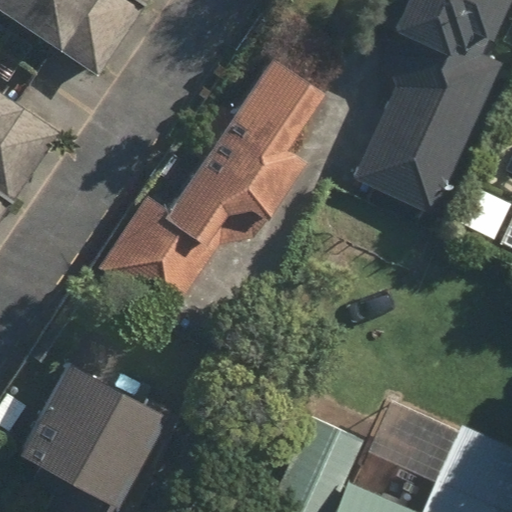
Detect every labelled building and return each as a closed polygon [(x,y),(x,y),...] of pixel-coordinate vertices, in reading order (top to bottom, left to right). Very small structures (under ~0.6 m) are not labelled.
[(134,11),(118,0),(0,0),(0,16),(87,78),(134,11)] [(118,0),(134,11),(142,0),(118,0)] [(408,41),(350,185),(430,218),(493,61),(476,54),(497,0),(382,0),(371,27),(408,41)] [(143,192),(96,266),(169,313),(235,209),(254,221),(295,157),(280,147),(345,43),(291,9),(227,112),(215,104),(187,150),(201,158),(169,209),(143,192)] [(0,197),(1,198),(45,130),(0,101),(0,197)] [(511,202),(492,245),(511,254),(511,202)] [(152,412),(59,358),(1,458),(49,486),(33,511),(136,511),(137,511),(105,493),(152,412)] [(305,414),(265,506),(279,511),(511,511),(511,446),(455,421),(415,511),(413,511),(340,480),(358,438),(305,414)]
